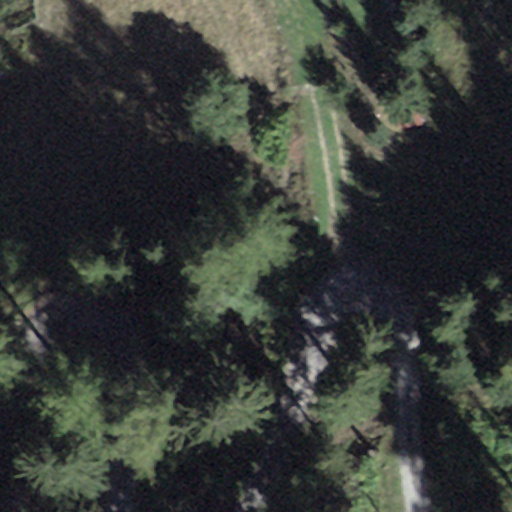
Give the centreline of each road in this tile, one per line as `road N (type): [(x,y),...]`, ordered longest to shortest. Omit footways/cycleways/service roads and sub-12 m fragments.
road 1 (residential): [(416,511),(392,311),(384,295),(360,284),(327,306),(295,413),(252,511)]
road 2 (residential): [(121,511),(127,357),(109,321),(78,311),(51,322),(0,410)]
